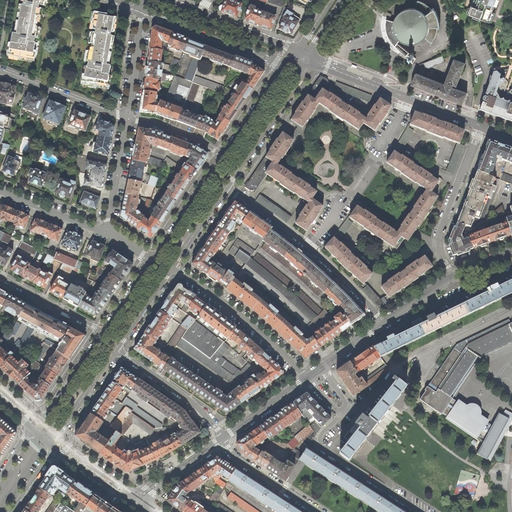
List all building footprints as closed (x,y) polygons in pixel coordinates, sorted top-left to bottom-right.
[(14,56),(27,58),(28,56),(34,57),(35,51),(34,50),(35,42),(34,42),(35,40),(35,37),(36,37),(41,9),(39,8),(39,6),(39,5),(41,5),(41,0),(24,0),(23,6),(22,6),(17,35),(13,34),(10,54),(14,54),(14,56)] [(229,14),(237,17),(239,12),(241,8),(240,8),(242,4),(232,1),(232,0),(226,0),(226,1),(223,0),(222,0),(220,8),(220,10),(222,11),(229,14)] [(473,1),(469,12),(489,20),(496,0),(476,0),(476,2),(473,1)] [(417,1),(415,9),(410,8),(405,9),(400,12),(397,16),(395,18),(394,21),(389,20),(388,27),(389,32),(391,36),(393,40),(396,44),(414,61),(416,58),(415,57),(415,55),(414,54),(412,54),(398,42),(400,40),(403,42),(408,44),(415,44),(420,42),(425,38),(431,43),(434,40),(436,34),(437,30),(437,27),(439,27),(439,21),(438,16),(436,12),(434,9),(433,8),(432,9),(428,6),(424,3),(421,2),(417,1)] [(251,23),(258,25),(263,12),(255,9),(256,7),(251,5),(245,20),(251,23)] [(286,32),(289,33),(290,33),(291,33),(292,33),(294,29),(297,24),(300,19),(294,15),(292,13),(292,14),(288,11),(288,10),(284,7),(280,16),(283,17),(284,18),(282,21),(279,30),(285,32),(286,32)] [(265,28),(271,30),(274,24),(275,21),(276,17),(263,12),(258,25),(265,28)] [(89,84),(102,86),(103,85),(107,86),(111,66),(107,65),(112,36),(111,36),(114,18),(96,15),(95,21),(96,21),(95,29),(96,30),(96,32),(96,33),(94,33),(88,62),(89,62),(88,64),(88,67),(87,66),(85,74),(84,74),(83,81),(89,82),(89,84)] [(153,28),(150,49),(161,50),(162,42),(163,41),(169,43),(173,33),(165,30),(156,27),(153,28)] [(181,36),(173,33),(169,43),(168,46),(172,47),(171,49),(176,50),(177,49),(184,52),(189,39),(181,36)] [(197,42),(189,39),(184,52),(183,52),(201,59),(202,56),(206,46),(197,42)] [(213,48),(206,46),(202,56),(231,67),(235,57),(228,54),(213,48)] [(149,56),(148,62),(160,64),(161,60),(162,53),(162,51),(161,50),(150,49),(149,56)] [(443,56),(424,63),(426,69),(445,62),(443,56)] [(194,75),(201,60),(193,57),(185,79),(192,82),(194,75)] [(243,60),(235,57),(231,67),(247,73),(248,72),(252,63),(243,60)] [(171,58),(170,65),(177,68),(180,61),(171,58)] [(444,84),(451,87),(453,84),(457,85),(461,74),(465,62),(454,58),(444,84)] [(147,72),(146,79),(157,81),(172,83),(174,76),(162,74),(163,64),(160,64),(148,62),(147,72)] [(255,66),(252,63),(248,72),(247,73),(251,76),(246,83),(253,88),(264,72),(257,67),(258,67),(256,66),(255,65),(255,66)] [(511,96),(510,98),(511,100),(510,103),(504,101),(500,93),(509,69),(493,73),(484,97),(483,98),(482,98),(482,99),(483,101),(486,102),(486,104),(483,103),(480,110),(511,121),(511,96)] [(444,84),(416,74),(412,85),(425,90),(440,96),(444,84)] [(224,86),(194,75),(192,82),(199,85),(220,92),(222,90),(224,86)] [(183,96),(187,97),(192,82),(185,79),(174,76),(172,83),(166,97),(181,102),(183,96)] [(319,78),(318,79),(325,84),(322,89),(324,90),(328,83),(327,82),(327,81),(328,80),(327,79),(327,78),(320,76),(319,78)] [(145,85),(144,91),(156,93),(156,91),(159,91),(160,84),(157,83),(157,81),(146,79),(145,85)] [(316,82),(315,84),(322,89),(325,84),(318,79),(316,82)] [(249,94),(253,88),(246,83),(243,81),(239,86),(237,85),(234,89),(237,90),(235,93),(245,100),(249,94)] [(183,107),(190,109),(199,85),(192,82),(187,97),(183,107)] [(372,95),(336,82),(335,86),(334,87),(335,87),(342,92),(369,102),(372,95)] [(0,103),(7,105),(8,104),(13,105),(15,94),(15,93),(16,87),(11,86),(10,85),(9,85),(9,84),(7,84),(5,84),(3,84),(0,83),(0,103)] [(313,86),(311,88),(319,94),(322,89),(315,84),(313,86)] [(467,93),(451,87),(444,84),(440,96),(451,100),(463,104),(467,93)] [(307,95),(315,100),(319,94),(311,88),(309,92),(307,95)] [(328,109),(337,115),(344,104),(324,90),(322,89),(319,94),(315,100),(319,103),(328,109)] [(163,116),(178,121),(182,111),(182,110),(165,103),(165,105),(159,102),(159,103),(154,102),(154,99),(156,100),(157,93),(156,93),(144,91),(143,101),(141,111),(156,113),(163,116)] [(241,106),(245,100),(235,93),(227,105),(228,105),(237,112),(241,106)] [(34,96),(29,94),(27,99),(26,99),(25,102),(25,103),(23,109),(38,114),(44,99),(39,97),(38,95),(37,95),(36,94),(35,95),(34,96)] [(302,127),(319,103),(315,100),(307,95),(305,98),(299,108),(293,117),(293,116),(289,121),(291,123),(293,121),(302,127)] [(363,123),(374,131),(382,119),(391,106),(380,99),(366,119),(363,123)] [(56,104),(50,102),(44,119),(49,121),(49,123),(54,125),(54,123),(60,125),(66,108),(61,105),(61,104),(59,103),(56,103),(56,104)] [(358,130),(363,123),(366,119),(344,104),(337,115),(347,122),(358,130)] [(233,117),(237,112),(228,105),(226,107),(225,107),(223,110),(223,111),(220,115),(230,122),(233,117)] [(37,119),(38,114),(23,109),(21,113),(37,119)] [(80,113),(75,111),(70,126),(86,132),(91,117),(86,115),(87,114),(83,113),(81,112),(80,113)] [(187,125),(195,128),(199,117),(182,111),(178,121),(187,125)] [(0,128),(5,129),(12,131),(15,120),(7,118),(7,116),(3,115),(3,113),(0,112),(0,128)] [(414,112),(410,125),(435,134),(439,121),(427,117),(414,112)] [(217,139),(218,139),(224,132),(230,122),(220,115),(219,115),(217,118),(218,118),(216,122),(218,123),(217,124),(216,124),(214,124),(208,133),(217,139)] [(206,132),(208,133),(214,124),(212,122),(212,121),(208,118),(207,120),(204,119),(205,118),(200,116),(199,117),(195,128),(201,130),(206,132)] [(106,121),(101,119),(100,120),(97,126),(95,125),(94,129),(100,131),(99,136),(112,139),(115,124),(106,121)] [(298,134),(302,127),(293,121),(291,123),(298,127),(294,132),(291,136),(285,132),(284,134),(293,140),(298,134)] [(453,127),(439,121),(435,134),(457,143),(460,144),(465,131),(453,127)] [(395,148),(401,152),(413,131),(407,127),(395,148)] [(139,129),(137,142),(150,145),(151,143),(154,145),(166,150),(166,149),(171,137),(155,132),(139,129)] [(277,165),(293,140),(284,134),(285,132),(283,131),(279,135),(280,136),(275,144),(268,154),(267,154),(265,157),(273,162),(277,165)] [(111,147),(112,139),(99,136),(97,143),(94,143),(93,151),(109,155),(111,147)] [(181,141),(171,137),(166,149),(171,151),(170,152),(173,153),(173,152),(180,154),(180,156),(182,156),(183,155),(187,157),(187,156),(191,145),(181,141)] [(489,141),(485,152),(496,156),(503,158),(502,160),(507,162),(508,161),(511,150),(501,145),(489,141)] [(134,153),(133,161),(146,163),(147,163),(162,169),(164,162),(152,157),(151,158),(148,157),(150,145),(137,142),(134,153)] [(464,145),(460,144),(457,143),(447,171),(453,174),(464,145)] [(198,147),(191,145),(187,156),(192,158),(187,165),(197,171),(202,163),(208,154),(198,147)] [(398,170),(408,177),(416,166),(394,151),(386,162),(398,170)] [(482,161),(478,172),(489,176),(491,170),(493,170),(496,163),(494,162),(496,156),(485,152),(482,161)] [(10,175),(14,176),(16,171),(18,171),(21,163),(15,161),(15,160),(9,157),(3,172),(4,172),(4,173),(4,175),(5,175),(6,176),(8,176),(8,175),(9,174),(10,175)] [(262,161),(260,163),(268,169),(273,162),(265,157),(262,161)] [(164,162),(175,169),(178,165),(172,161),(172,162),(166,159),(164,162)] [(106,169),(107,164),(88,161),(87,169),(88,169),(87,174),(104,178),(106,169)] [(131,171),(129,180),(142,182),(146,163),(133,161),(131,171)] [(286,171),(277,165),(273,162),(268,169),(265,173),(287,188),(295,177),(286,171)] [(257,168),(265,173),(268,169),(260,163),(259,166),(257,168)] [(194,175),(197,171),(187,165),(187,164),(182,170),(182,171),(181,173),(191,180),(194,175)] [(419,184),(426,190),(431,192),(438,181),(416,166),(408,177),(419,184)] [(262,178),(265,173),(257,168),(256,171),(254,173),(262,178)] [(36,185),(42,187),(42,186),(45,187),(50,173),(43,170),(42,172),(37,170),(36,171),(32,170),(30,175),(32,176),(29,182),(36,185)] [(478,177),(494,183),(496,179),(489,176),(478,172),(476,176),(478,177)] [(187,185),(191,180),(181,173),(179,175),(178,175),(176,178),(176,179),(173,184),(183,191),(187,185)] [(251,177),(259,182),(262,178),(254,173),(252,175),(251,177)] [(103,186),(104,178),(87,174),(85,185),(102,189),(103,186)] [(500,180),(511,184),(511,177),(503,174),(500,180)] [(158,178),(151,176),(148,184),(155,187),(158,178)] [(250,179),(248,182),(256,187),(259,182),(251,177),(250,179)] [(306,184),(295,177),(287,188),(309,203),(312,199),(317,192),(306,184)] [(493,186),(494,183),(478,177),(476,181),(474,180),(473,184),(471,189),(472,190),(471,194),(469,194),(467,198),(485,205),(488,198),(491,199),(495,187),(493,186)] [(62,199),(65,200),(66,197),(70,199),(76,185),(67,182),(68,181),(64,180),(64,181),(61,180),(56,193),(60,195),(59,198),(62,199)] [(127,187),(126,194),(139,197),(142,182),(129,180),(127,187)] [(254,190),(256,187),(248,182),(246,185),(245,187),(250,190),(251,191),(252,191),(253,191),(254,190)] [(179,197),(183,191),(173,184),(172,186),(171,185),(169,189),(166,194),(176,201),(179,197)] [(426,190),(412,211),(423,219),(431,207),(438,197),(431,192),(426,190)] [(89,206),(96,209),(101,198),(92,195),(85,192),(81,203),(89,206)] [(125,200),(123,206),(136,208),(137,209),(139,200),(138,200),(139,197),(126,194),(125,200)] [(173,206),(176,201),(166,194),(160,202),(158,205),(159,206),(169,212),(173,206)] [(273,213),(287,223),(291,217),(278,208),(260,195),(256,201),(273,213)] [(482,214),(484,209),(485,205),(467,198),(469,199),(464,211),(462,210),(461,213),(460,215),(462,216),(461,219),(459,219),(458,223),(471,228),(476,216),(480,217),(482,214)] [(323,206),(312,199),(309,203),(295,223),(306,231),(314,219),(323,206)] [(230,209),(225,216),(234,222),(237,217),(243,221),(250,212),(235,201),(230,209)] [(8,207),(1,204),(0,208),(0,219),(7,222),(8,220),(11,222),(16,210),(8,207)] [(129,223),(137,228),(144,218),(140,215),(140,213),(138,211),(137,212),(136,211),(136,208),(123,206),(121,216),(122,218),(129,223)] [(165,217),(169,212),(159,206),(157,208),(156,207),(154,211),(155,211),(151,217),(152,217),(161,224),(165,217)] [(357,206),(349,217),(371,232),(379,221),(366,213),(357,206)] [(503,206),(496,211),(498,217),(505,215),(503,206)] [(23,213),(16,210),(11,222),(15,223),(15,225),(24,228),(29,215),(23,213)] [(412,211),(396,233),(397,233),(401,236),(406,240),(407,241),(413,232),(417,227),(423,219),(412,211)] [(261,220),(250,212),(243,221),(242,223),(247,226),(243,232),(259,244),(263,240),(271,230),(272,228),(261,220)] [(485,217),(482,214),(480,217),(476,216),(471,228),(475,229),(480,224),(485,220),(486,219),(485,217)] [(220,223),(217,227),(228,235),(235,224),(234,222),(225,216),(220,223)] [(137,228),(149,237),(152,236),(156,231),(161,224),(152,217),(150,220),(151,221),(149,223),(147,221),(144,218),(137,228)] [(41,220),(36,218),(31,230),(32,231),(36,233),(36,232),(37,233),(40,235),(40,234),(44,236),(49,223),(41,220)] [(335,235),(340,239),(352,223),(347,219),(335,235)] [(387,227),(379,221),(371,232),(393,247),(401,236),(397,233),(396,233),(387,227)] [(55,226),(49,223),(44,236),(48,237),(48,238),(51,239),(52,238),(53,239),(53,240),(56,241),(56,240),(58,241),(62,229),(55,226)] [(455,243),(451,244),(455,256),(464,253),(474,249),(469,237),(468,235),(475,229),(471,228),(458,223),(453,236),(456,237),(455,241),(455,243)] [(501,239),(511,236),(508,223),(488,230),(493,242),(501,239)] [(211,236),(205,245),(211,249),(210,250),(214,253),(215,254),(228,235),(217,227),(211,236)] [(283,239),(271,230),(263,240),(263,241),(265,242),(261,247),(279,261),(282,256),(284,257),(293,247),(283,239)] [(483,246),(493,242),(488,230),(469,237),(474,249),(483,246)] [(74,233),(68,231),(66,236),(65,236),(64,240),(62,245),(77,251),(83,237),(74,233)] [(7,244),(12,236),(6,234),(5,233),(1,240),(7,244)] [(334,256),(344,265),(353,256),(334,238),(324,247),(334,256)] [(233,245),(239,250),(250,257),(255,251),(237,239),(233,245)] [(19,247),(35,255),(39,249),(23,242),(22,241),(19,247)] [(97,242),(93,241),(91,245),(89,244),(87,250),(89,251),(87,255),(88,255),(87,257),(99,262),(106,246),(97,242)] [(192,264),(207,274),(214,264),(209,261),(214,253),(210,250),(211,249),(205,245),(198,255),(192,264)] [(229,251),(235,256),(239,250),(233,245),(229,251)] [(303,255),(293,247),(284,257),(282,256),(279,261),(289,270),(293,266),(295,268),(296,267),(297,268),(293,272),(300,279),(314,264),(303,255)] [(0,263),(5,266),(11,254),(13,251),(9,248),(7,252),(0,248),(0,263)] [(235,256),(245,263),(250,257),(239,250),(235,256)] [(123,257),(113,251),(106,261),(116,268),(111,274),(122,281),(133,264),(123,257)] [(54,259),(63,262),(81,269),(83,265),(82,262),(56,252),(54,257),(54,259)] [(53,260),(54,259),(54,257),(47,253),(43,262),(49,266),(53,260)] [(256,254),(252,259),(271,274),(275,269),(256,254)] [(17,273),(23,277),(30,264),(21,259),(22,257),(18,255),(18,257),(17,257),(10,269),(17,273)] [(353,274),(363,284),(365,282),(372,274),(353,256),(344,265),(353,274)] [(422,274),(433,267),(425,256),(403,271),(411,282),(422,274)] [(212,278),(217,282),(225,271),(226,269),(230,263),(221,257),(217,262),(223,267),(222,268),(217,265),(216,266),(214,264),(207,274),(212,278)] [(279,291),(311,321),(315,317),(317,316),(310,309),(294,294),(287,288),(284,285),(271,274),(252,259),(250,257),(245,263),(279,291)] [(76,276),(91,284),(93,280),(94,281),(96,277),(95,277),(96,276),(90,273),(81,269),(63,262),(60,268),(76,275),(76,276)] [(27,279),(32,281),(39,269),(39,268),(31,263),(30,264),(23,277),(27,279)] [(323,273),(314,264),(300,279),(307,286),(312,281),(313,282),(312,284),(314,285),(311,289),(319,296),(323,292),(324,293),(334,283),(323,273)] [(117,288),(122,281),(111,274),(100,266),(97,273),(106,279),(104,283),(101,286),(102,287),(113,294),(117,288)] [(38,285),(45,288),(52,276),(53,274),(49,272),(48,274),(39,269),(32,281),(38,285)] [(289,280),(275,269),(271,274),(284,285),(287,288),(291,283),(289,280)] [(222,285),(227,288),(234,278),(232,276),(233,274),(229,271),(227,273),(225,271),(217,282),(222,285)] [(400,290),(411,282),(403,271),(381,286),(387,294),(389,298),(400,290)] [(56,294),(63,298),(70,286),(62,281),(63,279),(59,277),(58,279),(57,279),(50,291),(56,294)] [(243,301),(252,308),(260,299),(254,294),(255,292),(252,290),(253,290),(245,284),(244,284),(242,282),(240,283),(234,278),(227,288),(243,301)] [(488,292),(435,317),(436,319),(511,282),(511,280),(498,287),(497,285),(496,284),(492,286),(489,288),(487,290),(488,292)] [(391,300),(389,298),(387,294),(380,299),(365,282),(363,284),(359,287),(376,306),(379,307),(382,307),(384,305),(387,304),(391,300)] [(511,282),(436,319),(435,317),(434,315),(430,317),(427,318),(429,323),(396,339),(394,335),(390,337),(387,338),(389,342),(382,345),(386,354),(511,293),(511,282)] [(342,291),(334,283),(324,293),(330,298),(329,299),(334,304),(335,303),(338,306),(340,305),(342,307),(350,299),(342,291)] [(70,302),(79,307),(85,295),(86,292),(71,284),(70,286),(63,298),(70,302)] [(172,294),(167,300),(176,307),(181,301),(184,303),(184,302),(186,303),(181,310),(186,313),(190,307),(196,297),(178,284),(172,294)] [(79,307),(97,317),(106,304),(113,294),(102,287),(93,299),(85,295),(79,307)] [(1,290),(0,289),(0,303),(4,306),(10,295),(1,290)] [(299,290),(294,294),(310,309),(314,304),(299,290)] [(14,297),(10,295),(4,306),(7,308),(6,311),(10,313),(18,299),(14,297)] [(202,301),(196,297),(190,307),(192,308),(190,310),(196,314),(198,313),(200,314),(207,304),(202,301)] [(22,301),(18,299),(10,313),(15,316),(17,313),(20,315),(26,304),(22,301)] [(264,318),(277,330),(285,321),(279,316),(280,314),(278,312),(270,305),(268,303),(266,304),(260,299),(252,308),(264,318)] [(357,307),(350,299),(342,307),(345,311),(346,310),(349,314),(345,316),(351,324),(365,315),(357,307)] [(163,307),(160,311),(171,318),(172,319),(178,310),(176,309),(177,307),(176,307),(167,300),(163,307)] [(37,310),(26,304),(20,315),(20,316),(34,324),(32,327),(29,325),(21,340),(24,342),(26,344),(30,337),(35,329),(37,330),(39,327),(41,328),(48,316),(37,310)] [(214,310),(207,304),(200,314),(198,316),(227,338),(229,336),(236,327),(228,321),(214,310)] [(322,311),(314,304),(310,309),(317,316),(322,311)] [(322,311),(317,316),(315,317),(319,323),(328,314),(324,308),(322,311)] [(150,326),(145,333),(156,341),(160,335),(161,336),(167,325),(171,318),(160,311),(150,326)] [(346,328),(351,324),(345,316),(344,314),(342,316),(340,313),(334,318),(336,320),(334,321),(341,332),(346,328)] [(189,315),(181,325),(187,329),(194,320),(195,319),(189,315)] [(59,322),(48,316),(41,328),(60,338),(60,337),(64,339),(65,337),(70,328),(59,322)] [(306,327),(309,332),(318,322),(319,323),(315,317),(311,321),(306,327)] [(223,343),(194,320),(187,329),(181,337),(210,358),(223,343)] [(298,350),(305,357),(320,346),(313,337),(308,340),(307,340),(306,340),(305,340),(303,338),(305,337),(302,335),(302,334),(295,327),(295,328),(293,325),(291,327),(285,321),(277,330),(285,337),(290,343),(298,350)] [(336,335),(341,332),(334,321),(330,324),(330,323),(325,326),(326,327),(323,329),(331,339),(336,335)] [(21,324),(17,322),(10,334),(11,334),(15,336),(21,324)] [(439,388),(433,397),(446,406),(451,397),(479,357),(471,351),(476,343),(503,330),(510,331),(511,330),(511,323),(511,324),(506,327),(504,323),(468,340),(457,346),(455,349),(465,355),(442,390),(439,388)] [(173,350),(176,345),(181,337),(187,329),(181,325),(166,346),(173,350)] [(240,331),(236,327),(229,336),(230,338),(233,341),(234,341),(238,344),(246,335),(240,331)] [(85,335),(70,328),(65,337),(67,338),(65,341),(64,341),(64,342),(61,347),(46,339),(44,342),(50,346),(57,351),(69,359),(76,348),(85,335)] [(325,343),(331,339),(323,329),(320,331),(319,330),(315,333),(316,334),(313,336),(313,337),(320,346),(325,343)] [(511,342),(511,330),(510,331),(503,330),(476,343),(471,351),(479,357),(481,358),(511,342)] [(0,366),(1,368),(11,356),(14,353),(12,352),(9,355),(5,352),(1,349),(2,348),(0,346),(0,344),(4,340),(6,342),(12,335),(11,334),(10,334),(6,331),(0,338),(0,366)] [(146,357),(153,362),(160,353),(160,352),(152,346),(156,341),(145,333),(140,341),(134,349),(146,357)] [(250,339),(246,335),(238,344),(239,346),(238,347),(242,351),(244,350),(247,352),(248,351),(255,344),(250,339)] [(36,351),(36,353),(42,344),(30,337),(26,344),(36,351)] [(229,382),(232,385),(239,380),(238,379),(210,358),(181,337),(176,345),(181,347),(229,382)] [(16,351),(24,342),(21,340),(19,339),(12,347),(16,351)] [(36,353),(34,360),(38,362),(50,346),(44,342),(42,344),(36,353)] [(224,342),(223,343),(210,358),(238,379),(251,366),(248,363),(240,372),(221,357),(230,346),(224,342)] [(259,347),(255,344),(248,351),(249,353),(247,355),(252,360),(254,359),(255,360),(255,361),(264,352),(259,347)] [(384,355),(386,354),(382,345),(381,344),(379,345),(375,347),(381,357),(384,355)] [(361,355),(350,363),(357,373),(358,373),(381,357),(373,347),(361,355)] [(485,440),(492,426),(451,397),(446,406),(433,397),(429,394),(435,385),(439,388),(442,390),(465,355),(455,349),(454,348),(452,351),(453,352),(428,387),(428,386),(425,390),(426,391),(420,399),(428,405),(429,403),(436,407),(434,409),(442,415),(443,413),(448,416),(447,417),(477,437),(478,435),(485,440)] [(63,368),(69,359),(57,351),(46,368),(47,369),(57,376),(63,368)] [(267,355),(264,352),(255,361),(261,366),(263,367),(271,359),(267,355)] [(159,366),(163,369),(171,359),(167,356),(167,357),(162,354),(160,353),(153,362),(159,366)] [(10,376),(19,385),(27,377),(30,373),(26,369),(29,365),(23,359),(19,363),(11,356),(1,368),(10,376)] [(174,376),(183,383),(190,372),(185,368),(186,367),(182,365),(181,366),(178,363),(178,362),(175,360),(174,361),(171,358),(171,359),(163,369),(174,376)] [(277,365),(271,359),(263,367),(263,368),(264,367),(267,371),(268,373),(266,374),(271,381),(281,375),(283,373),(282,371),(280,368),(277,365)] [(54,381),(57,376),(47,369),(43,375),(37,371),(41,365),(38,362),(34,360),(31,373),(40,379),(50,386),(54,381)] [(343,381),(354,396),(367,387),(363,381),(361,379),(359,381),(355,375),(357,373),(350,363),(343,368),(337,372),(343,381)] [(386,365),(363,381),(367,387),(390,371),(386,365)] [(256,370),(251,366),(238,379),(239,380),(249,373),(256,370)] [(117,375),(113,381),(122,388),(126,383),(133,388),(139,379),(122,368),(117,375)] [(193,390),(207,400),(214,388),(209,385),(209,384),(206,381),(205,382),(199,378),(200,377),(196,374),(195,375),(190,372),(183,383),(193,390)] [(267,385),(271,381),(266,374),(265,372),(264,373),(261,374),(260,373),(255,377),(253,375),(251,376),(252,377),(260,389),(267,385)] [(37,401),(41,400),(50,386),(40,379),(38,382),(40,383),(38,385),(37,385),(37,386),(36,387),(34,385),(32,386),(29,383),(29,379),(27,377),(19,385),(29,393),(37,401)] [(255,393),(260,389),(252,377),(247,381),(248,382),(245,384),(246,384),(244,386),(251,396),(255,393)] [(392,379),(396,382),(397,383),(393,388),(370,417),(366,423),(365,425),(373,431),(374,429),(407,387),(407,386),(402,383),(395,377),(392,379)] [(150,387),(139,379),(133,388),(132,389),(138,394),(137,396),(147,403),(148,401),(154,405),(162,395),(150,387)] [(109,387),(105,392),(115,399),(118,395),(119,395),(121,392),(121,391),(123,388),(122,388),(113,381),(109,387)] [(429,394),(433,397),(439,388),(435,385),(429,394)] [(246,399),(251,396),(244,386),(241,388),(241,387),(238,389),(237,388),(232,391),(233,392),(241,403),(246,399)] [(217,407),(224,412),(225,412),(226,412),(227,412),(229,411),(241,403),(233,392),(228,396),(227,397),(223,395),(224,394),(217,389),(216,390),(214,388),(207,400),(217,407)] [(129,393),(127,391),(119,402),(122,404),(122,403),(126,397),(129,393)] [(101,398),(98,403),(108,410),(110,407),(112,408),(114,405),(112,404),(115,399),(105,392),(101,398)] [(172,402),(162,395),(154,405),(161,410),(160,412),(169,419),(171,417),(177,421),(184,411),(172,402)] [(300,399),(294,404),(302,416),(307,422),(308,420),(311,418),(312,416),(314,419),(315,418),(323,427),(326,424),(331,419),(309,396),(307,398),(305,396),(300,399)] [(138,405),(126,397),(122,403),(127,407),(133,411),(131,413),(155,429),(162,428),(162,424),(136,407),(138,405)] [(94,408),(91,413),(101,421),(103,418),(105,419),(107,416),(105,414),(108,410),(98,403),(94,408)] [(283,411),(275,416),(284,429),(292,423),(292,424),(295,422),(295,421),(302,416),(294,404),(293,403),(283,411)] [(125,421),(131,413),(133,411),(127,407),(119,417),(125,421)] [(192,423),(184,411),(177,421),(184,431),(178,434),(176,435),(182,445),(191,439),(200,433),(196,427),(193,422),(192,423)] [(88,445),(101,454),(110,441),(97,432),(103,422),(101,421),(91,413),(75,435),(76,437),(88,445)] [(155,429),(131,413),(125,421),(117,432),(122,435),(122,436),(133,422),(148,432),(147,433),(151,435),(151,434),(151,435),(155,429)] [(496,420),(492,426),(485,440),(477,454),(488,460),(510,419),(499,414),(502,416),(499,422),(496,420)] [(356,424),(362,429),(365,425),(366,423),(370,417),(369,416),(367,418),(362,415),(360,418),(357,421),(355,424),(356,424)] [(268,422),(260,427),(268,438),(269,440),(273,437),(274,437),(277,435),(276,434),(284,429),(275,416),(268,422)] [(119,417),(111,427),(117,432),(125,421),(119,417)] [(476,438),(477,437),(447,417),(447,418),(476,438)] [(16,432),(1,419),(0,420),(0,453),(3,455),(10,444),(16,436),(16,434),(16,432)] [(316,434),(321,428),(316,423),(310,427),(313,432),(316,434)] [(341,455),(362,429),(356,424),(350,432),(353,435),(345,446),(340,453),(341,455)] [(299,444),(302,442),(313,432),(310,427),(309,425),(294,438),(299,444)] [(349,461),(373,431),(365,425),(362,429),(341,455),(349,461)] [(254,431),(249,435),(257,446),(268,438),(260,427),(254,431)] [(164,428),(162,428),(155,429),(159,437),(166,433),(164,428)] [(109,460),(116,465),(125,453),(124,452),(117,448),(115,448),(114,447),(114,445),(115,443),(115,444),(122,435),(117,432),(110,441),(101,454),(109,460)] [(309,445),(316,434),(313,432),(302,442),(309,445)] [(173,451),(182,445),(176,435),(175,433),(171,436),(172,438),(169,440),(168,439),(162,443),(168,453),(170,453),(171,452),(173,451)] [(243,454),(256,462),(261,453),(254,448),(257,446),(249,435),(236,444),(240,449),(243,454)] [(133,436),(129,441),(131,441),(135,444),(135,445),(141,442),(133,436)] [(294,449),(299,444),(294,438),(288,444),(289,444),(293,449),(294,449)] [(161,457),(168,453),(162,443),(161,440),(152,444),(153,446),(150,447),(156,460),(157,459),(159,458),(161,457)] [(265,452),(267,454),(276,448),(286,451),(289,454),(293,449),(289,444),(288,444),(274,441),(266,447),(262,452),(264,454),(265,452)] [(147,464),(156,460),(150,447),(138,452),(144,465),(145,465),(147,464)] [(293,456),(299,461),(304,453),(294,449),(293,449),(289,454),(293,456)] [(306,465),(313,453),(310,451),(306,449),(304,453),(299,461),(302,463),(306,465)] [(125,453),(116,465),(127,472),(128,472),(129,472),(130,472),(131,471),(131,470),(132,470),(144,465),(138,452),(130,455),(128,455),(125,453)] [(270,456),(267,454),(265,452),(264,454),(262,452),(261,453),(256,462),(261,465),(267,469),(273,459),(272,458),(273,457),(271,456),(270,456)] [(316,455),(313,453),(306,465),(315,470),(316,469),(328,477),(327,478),(336,484),(337,483),(349,491),(348,492),(358,498),(358,497),(370,505),(370,506),(379,511),(380,511),(381,511),(403,511),(401,510),(381,498),(360,483),(339,470),(316,455)] [(211,462),(205,466),(212,476),(216,483),(219,485),(223,488),(225,486),(217,481),(222,475),(229,480),(229,479),(236,469),(218,456),(211,462)] [(293,456),(289,462),(295,467),(299,461),(293,456)] [(286,481),(295,467),(289,462),(288,462),(285,466),(283,464),(282,465),(273,459),(267,469),(274,473),(286,481)] [(199,471),(193,475),(201,486),(209,480),(208,479),(212,476),(205,466),(199,471)] [(47,477),(40,487),(50,494),(51,493),(53,495),(56,490),(55,489),(56,486),(59,486),(61,487),(60,489),(66,492),(67,491),(68,491),(75,481),(54,467),(47,477)] [(246,476),(236,469),(229,479),(235,483),(235,485),(244,491),(245,490),(257,497),(256,499),(266,505),(266,504),(278,511),(277,511),(301,511),(290,505),(270,491),(246,476)] [(187,479),(181,483),(188,493),(192,490),(193,491),(201,486),(193,475),(187,479)] [(84,488),(75,481),(68,491),(67,493),(81,503),(75,511),(82,511),(94,495),(84,488)] [(175,506),(183,511),(190,502),(191,501),(190,500),(193,496),(192,494),(188,493),(181,483),(178,485),(167,500),(175,506)] [(224,489),(223,488),(219,485),(206,502),(209,504),(213,499),(216,501),(222,492),(224,489)] [(32,499),(25,509),(29,511),(38,511),(50,494),(40,487),(32,499)] [(259,511),(231,492),(227,497),(247,511),(259,511)] [(118,511),(107,504),(94,495),(82,511),(75,511),(61,502),(56,509),(60,511),(118,511)] [(53,511),(56,509),(61,502),(56,498),(46,511),(53,511)] [(183,511),(201,511),(203,509),(195,504),(194,505),(190,502),(183,511)] [(223,506),(218,503),(217,504),(215,502),(214,504),(212,503),(210,506),(219,511),(223,506)]
